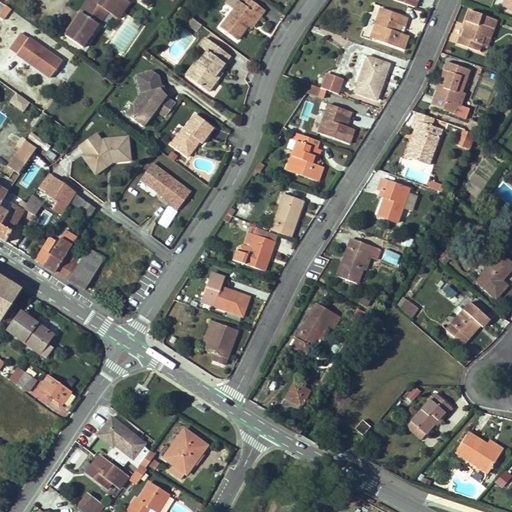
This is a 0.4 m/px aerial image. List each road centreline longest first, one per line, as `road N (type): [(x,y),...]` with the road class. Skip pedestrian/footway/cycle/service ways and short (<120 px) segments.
road 1 (residential): [(451,0),(408,97),(303,250),(228,403)]
road 2 (residential): [(317,0),(272,71),(241,164),(130,342)]
road 3 (residential): [(15,511),(130,342)]
road 4 (tertiary): [(421,511),(263,425)]
road 5 (tertiary): [(130,342),(0,260)]
